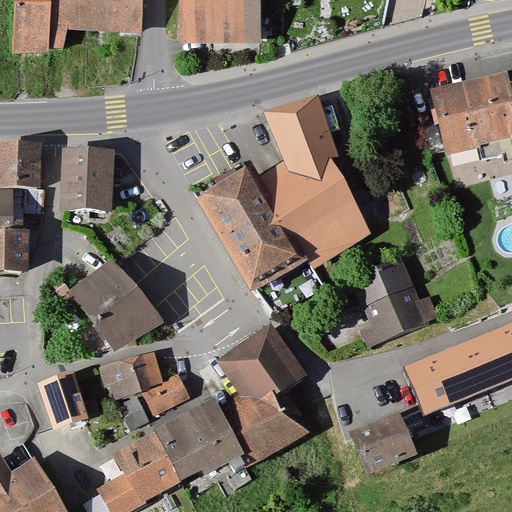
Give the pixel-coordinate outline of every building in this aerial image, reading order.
[(19,0),(18,57),(65,59),(65,34),(140,36),(141,0),(19,0)] [(264,46),(264,0),(183,0),(183,46),(264,46)] [(511,77),(435,93),(451,156),(511,141),(511,77)] [(287,161),(204,206),(263,297),(370,236),(324,100),(271,115),(287,161)] [(0,276),(30,276),(30,240),(18,240),(18,191),(44,191),(44,150),(0,149),(0,276)] [(117,156),(68,155),(67,212),(116,213),(117,156)] [(163,322),(119,261),(73,294),(117,355),(163,322)] [(432,321),(406,262),(357,284),(376,327),(366,332),(374,348),(432,321)] [(511,325),(472,343),(438,356),(407,368),(433,432),(511,397),(511,325)] [(252,404),(229,416),(249,461),(252,466),(317,435),(297,385),(306,379),(270,332),(223,364),(252,404)] [(165,386),(156,355),(101,370),(110,401),(142,392),(165,386)] [(80,373),(47,385),(61,427),(95,415),(80,373)] [(223,403),(162,433),(189,483),(191,487),(249,461),(229,416),(223,403)] [(427,453),(409,414),(359,435),(377,475),(427,453)] [(119,511),(130,511),(189,483),(162,433),(124,451),(134,470),(104,487),(119,511)] [(68,511),(38,460),(17,473),(8,458),(0,462),(0,511),(68,511)]
